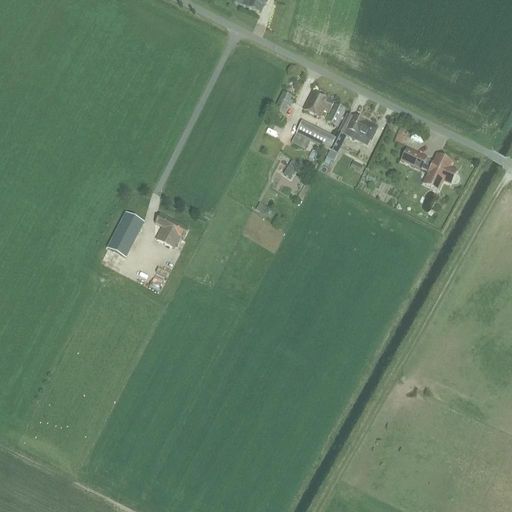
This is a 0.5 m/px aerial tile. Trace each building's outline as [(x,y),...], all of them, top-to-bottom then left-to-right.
[(261,15),(266,0),(244,0),(242,7),(247,9),(246,9),(261,15)] [(283,94),(275,111),(283,115),(291,99),(283,94)] [(304,111),(319,119),(324,110),(329,113),(333,105),(312,94),(304,111)] [(335,106),(326,123),(337,129),(345,111),(335,106)] [(353,119),(347,116),(338,134),(339,134),(330,151),(338,155),(347,138),(368,149),(371,142),(372,142),(378,129),(353,117),(353,119)] [(336,139),(302,122),(295,134),(310,142),(314,144),(321,148),(319,151),(325,154),(326,150),(329,152),(336,139)] [(400,162),(420,172),(427,158),(406,148),(400,162)] [(450,184),(455,173),(447,170),(450,163),(437,157),(426,180),(440,186),(443,180),(450,184)] [(295,173),(287,168),(283,175),(290,180),(295,173)] [(255,211),(266,217),(270,210),(259,204),(255,211)] [(107,250),(125,259),(144,224),(126,214),(107,250)] [(184,241),(189,232),(159,217),(155,225),(162,229),(156,241),(174,251),(180,239),(184,241)] [(161,252),(157,267),(181,275),(186,260),(161,252)]
